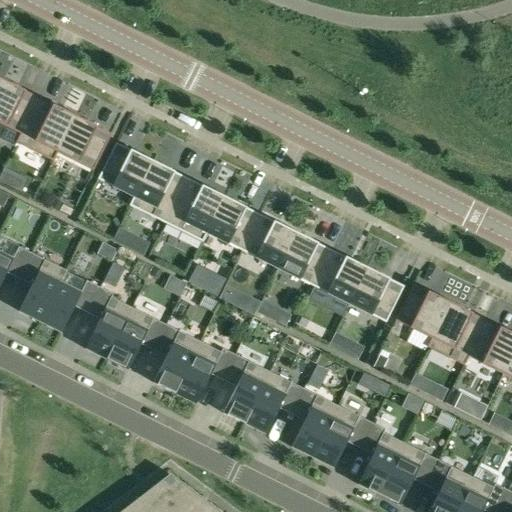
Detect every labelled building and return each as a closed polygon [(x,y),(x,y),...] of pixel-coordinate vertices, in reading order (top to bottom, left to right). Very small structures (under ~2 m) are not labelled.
[(16,143),(38,98),(3,81),(0,85),(0,124),(19,134),(15,143),(16,143)] [(38,98),(16,143),(52,161),(74,116),(38,98)] [(74,116),(52,161),(53,161),(57,153),(93,171),(111,135),(74,116)] [(128,206),(130,206),(152,162),(115,143),(97,179),(133,197),(128,206)] [(188,179),(152,162),(130,206),(165,224),(188,179)] [(188,179),(165,224),(201,242),(223,197),(188,179)] [(206,234),(241,251),(259,215),(223,197),(201,242),(202,242),(206,234)] [(295,233),(259,215),(241,251),(277,269),(295,233)] [(331,251),(295,233),(277,269),(313,287),(331,251)] [(0,253),(0,284),(6,273),(18,279),(31,254),(18,248),(12,259),(0,253)] [(349,305),(367,269),(331,251),(313,287),(349,305)] [(31,254),(18,279),(31,286),(18,312),(40,322),(65,271),(31,254)] [(367,269),(349,305),(385,323),(403,287),(367,269)] [(66,272),(65,271),(40,322),(61,333),(74,307),(86,313),(99,288),(86,282),(80,293),(60,283),(66,272)] [(426,348),(427,348),(449,303),(413,285),(394,321),(430,339),(426,348)] [(99,288),(86,313),(99,320),(85,349),(106,360),(131,309),(110,298),(112,295),(99,288)] [(485,321),(449,303),(427,348),(463,366),(485,321)] [(140,345),(153,351),(165,326),(131,309),(106,360),(127,370),(140,345)] [(468,358),(503,375),(511,356),(511,334),(485,321),(463,366),(468,358)] [(199,342),(165,326),(153,351),(165,357),(153,383),(174,394),(199,342)] [(341,350),(347,338),(335,332),(329,344),(341,350)] [(223,381),(235,356),(222,349),(220,353),(199,342),(174,394),(195,404),(210,375),(223,381)] [(269,373),(235,356),(223,381),(235,388),(222,414),(244,424),(269,373)] [(511,356),(503,375),(511,379),(511,356)] [(303,390),(269,373),(244,424),(265,435),(278,409),(291,415),(303,390)] [(312,458),(337,407),(303,390),(291,415),(303,421),(290,447),(312,458)] [(359,449),(371,424),(337,407),(312,458),(333,469),(346,442),(346,443),(359,449)] [(378,495),(403,444),(383,434),(384,430),(371,424),(359,449),(371,455),(357,485),(378,495)] [(412,480),(425,486),(437,461),(403,444),(378,495),(399,506),(412,480)] [(454,511),(471,478),(437,461),(425,486),(438,493),(428,511),(454,511)] [(137,500),(138,501),(146,511),(193,511),(201,501),(203,500),(169,474),(137,500)] [(481,511),(482,510),(485,511),(496,511),(507,491),(494,485),(492,488),(471,478),(454,511),(481,511)] [(511,511),(511,493),(507,491),(496,511),(511,511)] [(132,511),(146,511),(138,501),(137,500),(128,506),(130,508),(132,511)] [(206,511),(210,508),(211,506),(203,500),(201,501),(193,511),(206,511)]
